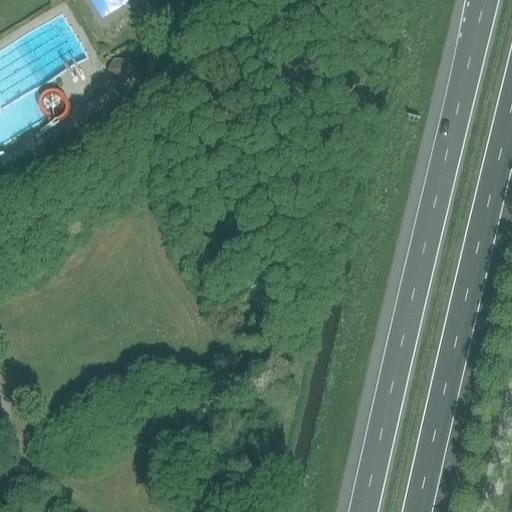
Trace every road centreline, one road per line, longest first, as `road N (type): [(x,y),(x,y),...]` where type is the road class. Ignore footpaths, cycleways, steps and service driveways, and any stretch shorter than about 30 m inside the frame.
road 1 (motorway): [(483,0),(360,511)]
road 2 (motorway): [(417,511),(511,108)]
